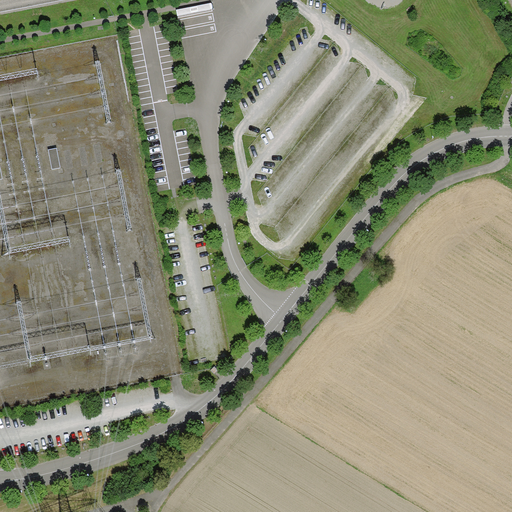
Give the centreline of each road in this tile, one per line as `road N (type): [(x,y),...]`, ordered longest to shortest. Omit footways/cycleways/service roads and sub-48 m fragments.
road 1 (unclassified): [(511,136),(452,143),(392,184),(230,382),(197,411),(114,453),(0,482)]
road 2 (track): [(153,511),(421,196),(496,167),(507,136)]
